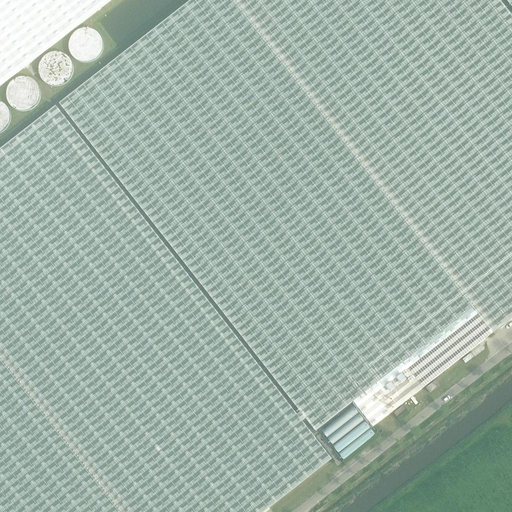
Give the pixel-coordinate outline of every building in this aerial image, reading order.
[(0,0),(0,86),(93,14),(81,0),(0,0)] [(511,16),(499,0),(191,0),(59,103),(300,412),(306,419),(316,432),(354,402),(474,313),(490,336),(511,318),(511,16)] [(81,0),(93,14),(94,15),(113,0),(81,0)] [(0,511),(264,511),(332,459),(302,422),(306,419),(300,412),(296,415),(55,107),(0,149),(0,511)] [(373,427),(490,336),(474,313),(354,402),(373,427)] [(465,363),(471,359),(468,355),(462,360),(465,363)] [(434,380),(425,388),(429,394),(439,386),(434,380)] [(398,418),(406,411),(403,407),(394,413),(398,418)]
